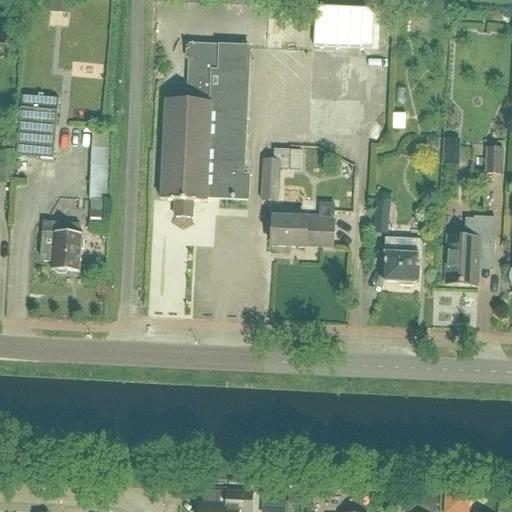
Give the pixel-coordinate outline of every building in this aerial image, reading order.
[(50,0),(49,14),(70,15),(71,0),(50,0)] [(375,12),(317,9),(315,47),(373,50),(375,12)] [(191,48),(188,104),(166,103),(161,203),(176,204),(175,220),(183,220),(192,221),(193,205),(208,206),(209,180),(221,180),(220,201),(248,203),(250,178),(244,178),(250,51),(191,48)] [(54,162),(59,114),(22,110),(18,158),(54,162)] [(93,134),(89,201),(106,202),(109,135),(93,134)] [(292,174),(309,175),(309,149),(293,148),(292,174)] [(487,150),(485,177),(503,178),(504,151),(487,150)] [(278,204),(280,172),(290,173),(291,153),(274,151),(273,164),(264,163),(262,203),(278,204)] [(0,154),(0,157),(0,184),(12,185),(14,155),(0,154)] [(375,196),(374,218),(373,236),(389,237),(391,197),(375,196)] [(306,222),(273,221),(272,249),(306,250),(306,249),(332,250),(335,206),(319,205),(319,219),(306,219),(306,222)] [(449,239),(446,287),(478,288),(480,252),(494,252),(496,220),(475,219),(475,221),(467,221),(466,240),(449,239)] [(43,263),(53,264),(52,273),(55,273),(58,276),(65,277),(68,274),(79,275),(81,252),(84,252),(85,239),(79,238),(80,227),(44,224),(41,260),(43,263)] [(418,271),(420,242),(386,240),(383,284),(401,285),(400,288),(413,289),(413,286),(417,286),(418,271)] [(252,511),(253,495),(228,493),(227,506),(200,505),(199,511),(252,511)] [(470,504),(469,493),(448,494),(448,506),(470,504)] [(406,494),(405,502),(404,511),(436,511),(438,495),(406,494)] [(281,511),(281,502),(264,501),(264,511),(281,511)]
